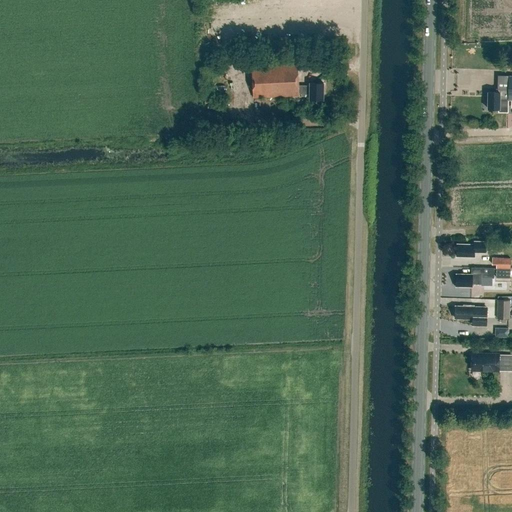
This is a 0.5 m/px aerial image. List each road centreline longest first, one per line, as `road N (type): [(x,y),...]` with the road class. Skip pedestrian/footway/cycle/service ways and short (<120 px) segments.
road 1 (secondary): [(415,511),(430,0)]
road 2 (unclassified): [(349,511),(364,0)]
